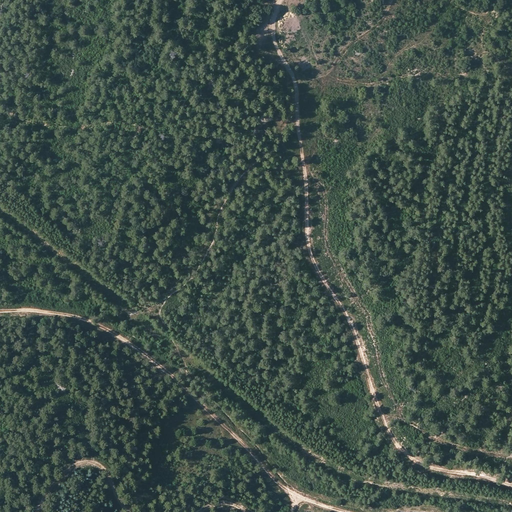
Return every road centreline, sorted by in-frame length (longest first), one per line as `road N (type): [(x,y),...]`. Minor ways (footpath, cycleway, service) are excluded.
road 1 (track): [(296,495),(124,340),(67,314),(0,311)]
road 2 (track): [(39,511),(82,462),(104,470),(127,511)]
